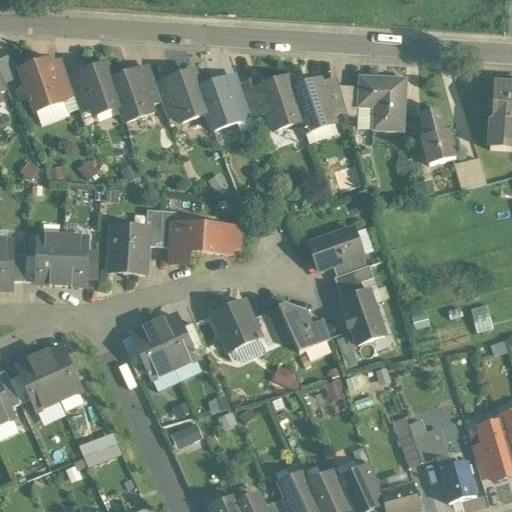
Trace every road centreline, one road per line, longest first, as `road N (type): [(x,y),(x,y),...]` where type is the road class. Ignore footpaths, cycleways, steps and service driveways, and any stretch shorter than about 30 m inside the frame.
road 1 (residential): [(0,22),(511,52)]
road 2 (residential): [(174,511),(92,319)]
road 3 (residential): [(92,319),(217,279),(292,276)]
